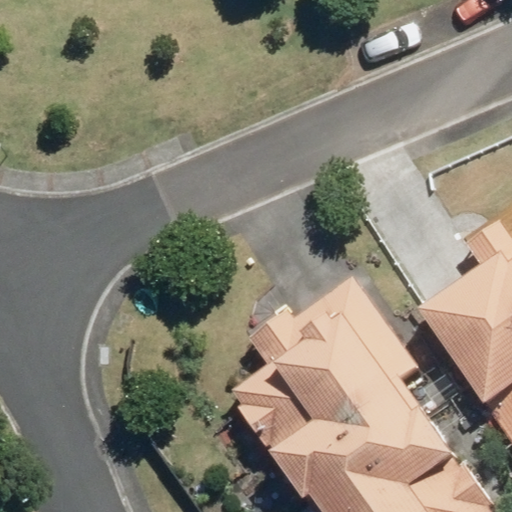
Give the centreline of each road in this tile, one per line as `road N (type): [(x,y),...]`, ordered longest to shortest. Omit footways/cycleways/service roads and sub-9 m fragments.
road 1 (residential): [(511,47),(0,271)]
road 2 (residential): [(0,304),(50,393),(86,511)]
